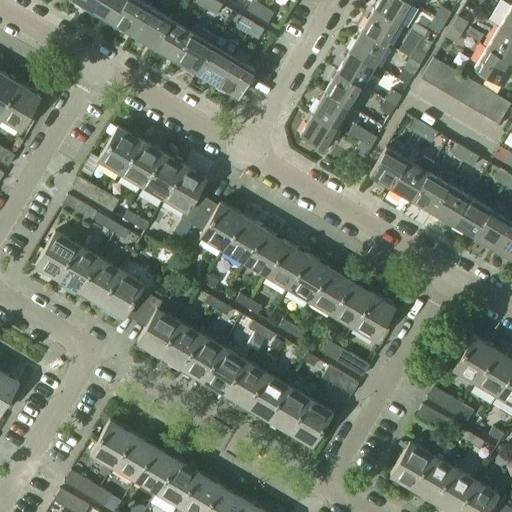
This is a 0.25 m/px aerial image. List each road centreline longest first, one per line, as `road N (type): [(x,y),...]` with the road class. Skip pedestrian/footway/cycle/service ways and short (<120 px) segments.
road 1 (residential): [(377,511),(323,478),(450,269)]
road 2 (residential): [(0,496),(84,356),(0,305)]
road 3 (residential): [(450,269),(247,148)]
road 4 (residential): [(0,228),(100,60)]
road 5 (residential): [(247,148),(335,0)]
road 6 (residential): [(247,148),(100,60)]
